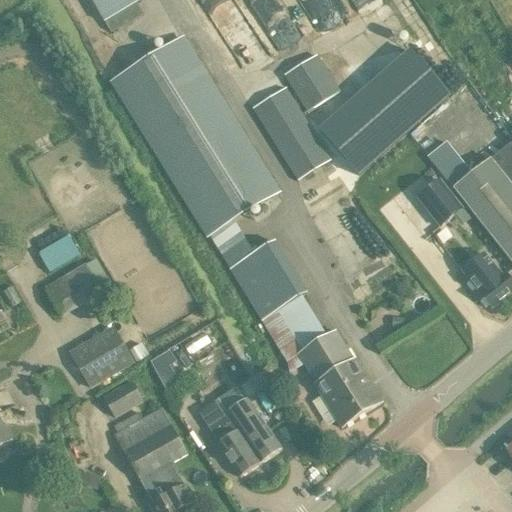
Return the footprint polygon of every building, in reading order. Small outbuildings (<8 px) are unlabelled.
[(203,0),(232,52),(255,40),(233,0),(203,0)] [(137,5),(104,24),(110,34),(143,15),(137,5)] [(301,38),(290,17),(270,27),(280,48),(301,38)] [(209,237),(277,195),(182,40),(114,82),(209,237)] [(410,53),(319,132),(359,178),(450,98),(410,53)] [(317,57),(285,78),(307,114),(340,94),(317,57)] [(330,163),(286,90),(253,110),(298,183),(330,163)] [(511,144),(491,161),(511,187),(511,144)] [(511,264),(511,187),(491,161),(453,191),(511,264)] [(440,230),(462,212),(439,184),(417,201),(440,230)] [(71,235),(40,252),(52,273),(83,255),(71,235)] [(262,323),(306,296),(275,245),(231,272),(262,323)] [(491,311),(511,294),(511,282),(506,276),(503,278),(492,264),(491,265),(484,256),(462,274),(491,311)] [(47,287),(63,315),(110,289),(94,261),(47,287)] [(222,358),(239,349),(223,320),(206,329),(222,358)] [(393,320),(393,330),(404,331),(404,321),(393,320)] [(92,388),(135,364),(129,353),(115,328),(72,352),(92,388)] [(342,430),(383,404),(356,362),(354,363),(336,334),(299,357),(317,386),(315,387),(342,430)] [(142,346),(129,353),(135,364),(148,357),(142,346)] [(115,419),(142,404),(131,384),(105,399),(115,419)] [(289,390),(286,401),(297,404),(299,393),(289,390)] [(236,391),(218,403),(227,416),(238,432),(259,465),(260,466),(281,453),(258,419),(256,421),(244,404),(236,391)] [(206,393),(191,404),(199,415),(220,445),(220,446),(218,447),(240,480),(260,466),(259,465),(238,432),(227,416),(218,403),(218,402),(214,405),(206,393)] [(171,466),(188,457),(162,411),(114,438),(140,484),(171,466)] [(0,449),(12,443),(0,421),(0,449)] [(181,490),(176,481),(179,480),(171,466),(140,484),(152,506),(149,508),(151,511),(180,511),(179,510),(184,507),(186,510),(195,504),(185,487),(181,490)] [(76,471),(74,481),(101,487),(103,477),(76,471)] [(66,494),(62,506),(74,510),(78,498),(66,494)]
